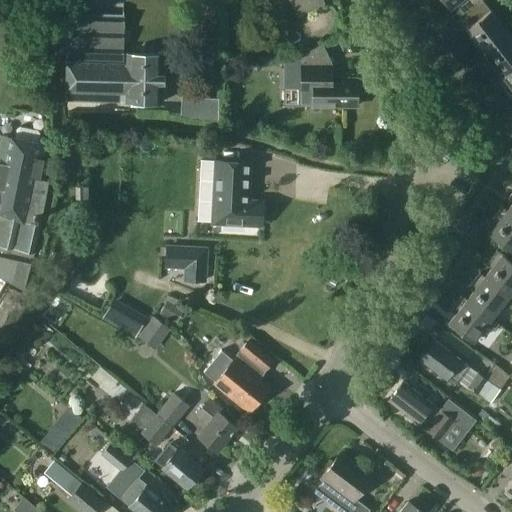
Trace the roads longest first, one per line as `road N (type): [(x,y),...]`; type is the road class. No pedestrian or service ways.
road 1 (residential): [(332,394),(383,277),(404,182),(405,81),(384,0)]
road 2 (residential): [(481,511),(332,394)]
road 3 (residential): [(234,511),(332,394)]
